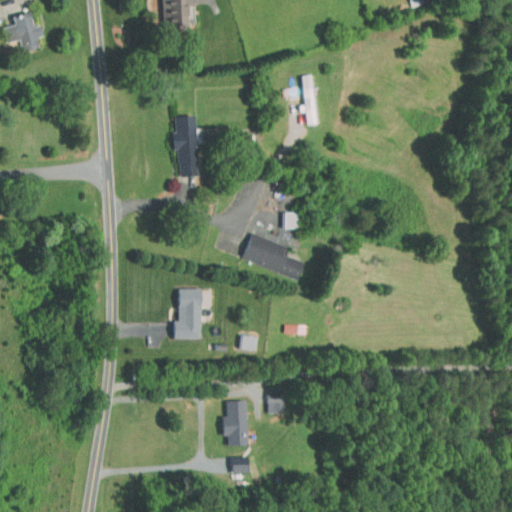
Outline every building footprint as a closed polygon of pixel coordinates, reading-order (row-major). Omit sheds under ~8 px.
[(29,18),(23,20),(19,5),(2,9),(10,45),(28,41),(26,30),(31,29),(29,18)] [(294,117),(303,117),(301,68),(291,68),(294,117)] [(167,169),(185,169),(183,109),(161,109),(162,143),(167,143),(167,169)] [(286,222),(287,205),(273,205),(273,221),(286,222)] [(277,240),(241,227),(231,252),(286,272),(293,256),(274,249),(277,240)] [(162,332),(189,331),(189,282),(166,282),(167,314),(162,314),(162,332)] [(227,341),(244,343),(246,330),(229,328),(227,341)] [(270,387),(255,387),(256,406),(271,405),(270,387)] [(234,394),(215,394),(215,409),(211,409),(211,430),(216,429),(217,439),(235,438),(234,394)] [(235,450),(219,450),(218,466),(235,466),(235,450)]
